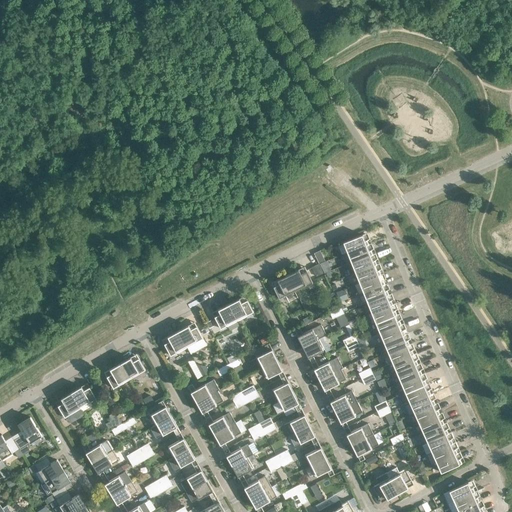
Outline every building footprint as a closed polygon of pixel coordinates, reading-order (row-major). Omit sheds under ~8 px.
[(343,242),(347,253),(369,244),(364,234),(343,242)] [(373,254),(369,244),(347,253),(351,263),(373,254)] [(377,264),(373,254),(351,263),(355,273),(377,264)] [(381,274),(377,264),(355,273),(359,283),(381,274)] [(299,270),(288,275),(296,291),(312,283),(306,270),(306,271),(301,274),(299,270)] [(385,284),(381,274),(359,283),(363,293),(385,284)] [(296,291),(288,275),(277,280),(279,284),(274,287),(273,286),(279,299),(296,291)] [(389,294),(385,284),(363,293),(367,303),(389,294)] [(345,298),(342,291),(337,294),(339,301),(345,298)] [(393,304),(389,294),(367,303),(371,313),(393,304)] [(239,299),(229,304),(237,320),(253,312),(247,299),(246,299),(247,300),(241,303),(239,299)] [(237,320),(229,304),(218,310),(220,314),(215,317),(214,316),(221,329),(237,320)] [(397,314),(393,304),(371,313),(376,323),(397,314)] [(332,319),(344,314),(341,308),(330,313),(332,319)] [(401,324),(397,314),(376,323),(380,333),(401,324)] [(209,328),(214,325),(211,319),(206,322),(209,328)] [(322,324),(314,328),(298,336),(303,347),(319,339),(328,335),(322,324)] [(405,334),(401,324),(380,333),(384,343),(405,334)] [(188,325),(178,331),(187,347),(191,354),(207,345),(203,338),(196,326),(196,327),(191,330),(188,325)] [(164,343),(171,356),(187,347),(178,331),(168,337),(170,341),(165,344),(164,343)] [(409,344),(405,334),(384,343),(388,353),(409,344)] [(343,340),(345,346),(357,341),(354,335),(343,340)] [(267,337),(261,340),(263,345),(269,342),(267,337)] [(324,349),(319,339),(303,347),(308,358),(324,349)] [(360,347),(357,341),(345,346),(348,352),(360,347)] [(414,354),(409,344),(388,353),(393,363),(414,354)] [(256,357),(257,360),(251,363),(255,371),(261,368),(277,360),(272,349),(256,357)] [(418,364),(414,354),(393,363),(397,373),(418,364)] [(231,355),(226,358),(229,364),(234,361),(231,355)] [(131,357),(120,363),(129,379),(145,370),(138,357),(138,358),(138,359),(133,362),(131,357)] [(319,380),(341,369),(343,368),(337,357),(314,369),(319,380)] [(239,358),(228,364),(231,370),(242,364),(239,358)] [(282,370),(277,360),(261,368),(266,378),(282,370)] [(129,379),(120,363),(110,369),(112,373),(107,377),(107,376),(106,376),(113,388),(129,379)] [(231,370),(228,364),(217,370),(220,376),(231,370)] [(422,374),(418,364),(397,373),(401,383),(422,374)] [(196,365),(203,377),(209,374),(205,367),(196,365)] [(358,373),(361,379),(373,374),(370,368),(358,373)] [(197,379),(202,376),(198,369),(193,372),(197,379)] [(346,379),(341,369),(319,380),(325,390),(346,379)] [(373,373),(377,381),(384,377),(380,369),(373,373)] [(376,379),(373,374),(361,379),(364,385),(376,379)] [(426,384),(422,374),(401,383),(405,393),(426,384)] [(197,402),(218,391),(219,390),(214,379),(191,392),(197,402)] [(377,382),(381,390),(387,388),(383,379),(377,382)] [(272,390),(277,401),(293,392),(288,382),(272,390)] [(431,394),(426,384),(405,393),(410,403),(431,394)] [(253,385),(242,391),(245,397),(256,391),(253,385)] [(81,386),(71,392),(81,408),(96,398),(89,386),(89,387),(84,390),(81,386)] [(223,401),(218,391),(197,402),(202,413),(223,401)] [(245,397),(242,391),(231,397),(234,402),(245,397)] [(259,396),(256,391),(245,397),(248,402),(259,396)] [(330,402),(336,412),(357,401),(352,391),(330,402)] [(81,408),(71,392),(61,399),(64,403),(58,406),(58,405),(57,405),(58,407),(64,417),(65,417),(81,408)] [(299,403),(293,392),(277,401),(283,411),(299,403)] [(435,404),(431,394),(410,403),(414,413),(435,404)] [(151,395),(143,399),(147,406),(155,402),(151,395)] [(248,402),(245,397),(234,402),(237,408),(248,402)] [(362,412),(357,401),(336,412),(341,423),(362,412)] [(374,406),(377,412),(388,406),(386,401),(374,406)] [(440,414),(435,404),(414,413),(419,423),(440,414)] [(150,415),(156,425),(171,416),(166,406),(150,415)] [(391,412),(388,406),(377,412),(380,418),(391,412)] [(58,421),(64,417),(58,407),(52,411),(58,421)] [(111,420),(105,424),(109,431),(122,423),(115,412),(109,416),(111,420)] [(209,424),(214,434),(235,422),(230,412),(209,424)] [(444,423),(440,414),(419,423),(423,433),(444,423)] [(305,415),(283,425),(288,436),(310,425),(305,415)] [(171,416),(156,425),(150,428),(156,439),(177,427),(171,416)] [(26,432),(14,440),(19,448),(23,455),(26,453),(27,455),(31,453),(29,451),(30,451),(27,445),(42,436),(30,417),(18,425),(22,431),(24,429),(26,432)] [(133,417),(122,423),(126,429),(136,423),(133,417)] [(270,417),(259,423),(262,429),(273,423),(270,417)] [(401,431),(405,428),(401,420),(397,422),(401,431)] [(241,433),(235,422),(214,434),(220,445),(241,433)] [(126,429),(122,423),(112,430),(115,435),(126,429)] [(262,429),(259,423),(248,429),(251,435),(262,429)] [(276,429),(273,423),(262,429),(265,435),(276,429)] [(448,433),(444,423),(423,433),(427,443),(448,433)] [(347,434),(352,445),(373,434),(368,424),(347,434)] [(310,425),(288,436),(293,446),(315,436),(310,425)] [(265,435),(262,429),(251,435),(254,440),(265,435)] [(453,443),(448,433),(427,443),(432,452),(453,443)] [(379,445),(373,434),(352,445),(357,456),(379,445)] [(393,445),(404,440),(401,434),(390,439),(393,445)] [(2,435),(0,435),(0,456),(2,460),(13,453),(7,443),(5,444),(4,442),(5,441),(2,435)] [(168,447),(173,457),(189,448),(183,438),(168,447)] [(94,440),(83,447),(92,463),(108,453),(113,450),(107,440),(101,443),(97,446),(94,440)] [(242,447),(226,456),(232,466),(248,457),(253,454),(258,451),(254,442),(248,445),(248,444),(242,447)] [(148,443),(137,450),(141,455),(151,449),(148,443)] [(457,453),(453,443),(432,452),(436,462),(457,453)] [(321,447),(305,455),(310,466),(326,458),(321,447)] [(19,448),(14,451),(18,458),(23,455),(19,448)] [(189,448),(173,457),(168,460),(175,472),(182,468),(181,466),(195,459),(189,448)] [(155,454),(151,449),(141,455),(144,461),(155,454)] [(287,449),(276,455),(279,461),(290,455),(287,449)] [(108,453),(92,463),(98,473),(119,460),(113,450),(108,453)] [(141,455),(137,450),(126,456),(130,461),(141,455)] [(462,463),(457,453),(436,462),(441,473),(462,463)] [(371,464),(379,460),(376,454),(368,458),(371,464)] [(144,461),(141,455),(130,461),(133,467),(144,461)] [(279,461),(276,455),(265,461),(268,467),(279,461)] [(293,461),(290,455),(279,461),(282,467),(293,461)] [(248,457),(232,466),(238,476),(254,468),(248,457)] [(310,467),(305,470),(310,479),(315,476),(331,468),(326,458),(310,466),(310,467)] [(38,470),(45,481),(63,470),(56,459),(51,463),(51,465),(49,466),(48,465),(38,470)] [(282,467),(279,461),(268,467),(271,473),(282,467)] [(31,472),(38,468),(35,464),(28,468),(31,472)] [(396,467),(386,473),(398,494),(408,488),(406,484),(411,481),(412,481),(405,469),(399,472),(396,467)] [(70,481),(63,470),(45,481),(41,484),(47,495),(61,486),(60,485),(63,483),(64,485),(70,481)] [(180,482),(186,492),(207,480),(201,470),(180,482)] [(126,471),(120,474),(105,484),(111,494),(133,481),(126,471)] [(398,494),(386,473),(376,479),(379,483),(373,487),(380,499),(380,498),(385,495),(387,499),(398,494)] [(166,475),(156,481),(159,487),(170,481),(166,475)] [(265,476),(260,479),(244,488),(250,498),(271,486),(265,476)] [(15,485),(12,480),(6,483),(10,489),(15,485)] [(213,490),(207,480),(186,492),(192,502),(213,490)] [(139,491),(133,481),(111,494),(117,504),(139,491)] [(159,487),(156,481),(145,487),(148,493),(159,487)] [(173,486),(170,481),(159,487),(162,493),(173,486)] [(449,491),(454,501),(474,491),(470,481),(449,491)] [(304,482),(293,488),(296,494),(302,490),(307,488),(304,482)] [(277,496),(271,486),(250,498),(256,508),(277,496)] [(162,493),(159,487),(148,493),(151,499),(162,493)] [(296,494),(293,488),(282,494),(285,499),(291,497),(296,494)] [(308,501),(302,490),(296,494),(302,505),(308,501)] [(479,501),(474,491),(454,501),(458,511),(479,501)] [(46,498),(49,503),(56,499),(53,494),(46,498)] [(56,511),(73,511),(84,505),(78,494),(72,498),(73,500),(70,501),(69,500),(54,509),(56,511)] [(302,505),(296,494),(291,497),(296,508),(302,505)] [(59,504),(56,499),(49,503),(52,507),(59,504)] [(339,499),(329,505),(332,511),(353,511),(348,501),(342,504),(339,499)] [(480,511),(483,511),(479,501),(458,511),(480,511)] [(151,511),(145,502),(139,506),(128,511),(151,511)] [(224,511),(219,502),(203,511),(200,511),(224,511)]
